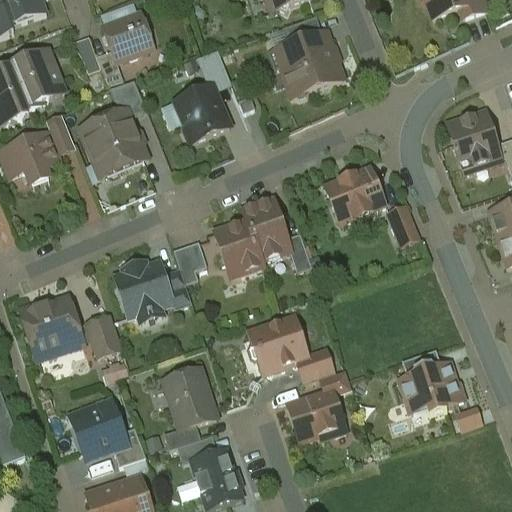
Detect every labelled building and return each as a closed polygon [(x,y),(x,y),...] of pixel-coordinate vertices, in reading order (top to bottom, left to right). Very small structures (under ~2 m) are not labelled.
[(52,0),(15,0),(26,28),(58,16),(52,0)] [(264,0),(266,2),(270,0),(276,16),(278,15),(286,19),(290,11),(310,4),(309,0),(264,0)] [(420,0),(422,4),(428,7),(434,24),(460,16),(462,2),(468,0),(420,0)] [(483,0),(468,0),(462,2),(460,16),(463,24),(489,15),(483,0)] [(141,20),(102,34),(111,57),(115,69),(116,68),(128,64),(130,65),(137,63),(138,60),(141,59),(139,54),(152,49),(141,20)] [(316,23),(282,35),(289,52),(322,41),(316,23)] [(289,52),(284,54),(289,70),(281,73),(292,103),(295,102),(299,104),(306,102),(308,98),(343,85),(336,66),(337,65),(335,57),(332,56),(326,39),(322,41),(289,52)] [(111,57),(96,63),(107,93),(123,87),(116,68),(115,69),(111,57)] [(217,57),(199,64),(205,76),(222,69),(217,57)] [(49,59),(32,66),(26,64),(24,69),(14,73),(31,115),(43,110),(42,108),(48,106),(53,94),(62,91),(49,59)] [(222,69),(205,76),(212,93),(215,99),(232,92),(222,69)] [(3,80),(0,81),(0,120),(4,119),(21,126),(25,117),(31,115),(14,73),(2,78),(3,80)] [(134,87),(110,96),(120,120),(127,117),(130,126),(147,119),(134,87)] [(212,93),(175,108),(185,130),(183,134),(190,151),(229,134),(215,99),(212,93)] [(250,104),(239,109),(243,120),(254,115),(250,104)] [(120,120),(81,136),(95,171),(99,170),(104,182),(146,165),(141,153),(144,151),(139,138),(136,140),(130,126),(127,117),(120,120)] [(485,119),(447,132),(463,179),(501,167),(485,119)] [(62,123),(46,129),(51,140),(59,160),(74,153),(62,123)] [(51,140),(3,159),(11,181),(24,176),(28,186),(47,179),(46,177),(57,173),(55,168),(57,167),(55,161),(59,160),(51,140)] [(511,146),(500,150),(511,183),(511,182),(511,146)] [(370,175),(325,194),(340,231),(355,225),(356,227),(371,220),(370,218),(385,212),(370,175)] [(273,207),(243,217),(263,273),(263,272),(262,268),(290,258),(291,258),(286,245),(273,207)] [(511,210),(489,218),(498,246),(511,241),(511,210)] [(418,246),(405,213),(388,220),(402,253),(418,246)] [(246,228),(215,239),(230,284),(263,273),(243,217),(246,228)] [(300,241),(286,245),(291,258),(290,258),(297,280),(312,275),(300,241)] [(511,241),(498,246),(508,273),(511,271),(511,241)] [(199,249),(174,257),(180,277),(185,291),(198,287),(195,277),(207,274),(199,249)] [(145,269),(123,277),(124,281),(115,284),(128,325),(138,322),(139,325),(162,318),(161,315),(171,311),(173,311),(164,282),(159,269),(147,273),(145,269)] [(180,277),(164,282),(173,311),(171,311),(177,315),(191,310),(185,291),(180,277)] [(68,305),(44,313),(43,310),(21,317),(36,363),(63,353),(64,356),(83,350),(68,305)] [(109,322),(86,330),(97,364),(120,357),(109,322)] [(294,325),(250,339),(251,341),(254,340),(259,356),(259,357),(260,360),(261,361),(259,366),(264,380),(296,369),(308,366),(306,361),(294,325)] [(326,354),(306,361),(308,366),(296,369),(303,390),(334,380),(334,379),(332,379),(326,360),(327,359),(326,354)] [(436,356),(402,368),(407,383),(441,372),(436,356)] [(129,366),(105,371),(108,387),(133,382),(129,366)] [(407,383),(400,386),(407,406),(407,405),(411,418),(411,419),(413,419),(413,418),(426,414),(430,424),(447,418),(445,413),(464,407),(458,390),(454,391),(447,370),(441,372),(407,383)] [(200,376),(182,382),(178,379),(172,381),(169,386),(164,388),(180,434),(180,436),(196,430),(216,424),(200,376)] [(345,377),(337,379),(344,399),(352,396),(345,377)] [(356,385),(358,397),(371,395),(369,383),(356,385)] [(333,398),(288,413),(295,432),(298,431),(303,446),(335,435),(334,432),(343,429),(343,428),(346,423),(343,417),(339,415),(333,398)] [(0,400),(0,473),(25,464),(0,400)] [(112,408),(71,424),(86,465),(113,455),(127,449),(123,438),(112,408)] [(465,437),(489,430),(483,412),(459,419),(465,437)] [(196,430),(180,436),(180,434),(164,440),(169,455),(201,445),(196,430)] [(127,449),(113,455),(119,472),(146,464),(135,434),(123,438),(127,449)] [(227,456),(191,468),(196,485),(197,485),(202,501),(205,511),(223,511),(243,506),(227,456)] [(145,465),(123,472),(127,483),(149,476),(145,465)] [(149,511),(140,485),(114,494),(120,511),(149,511)] [(120,511),(114,494),(88,502),(91,511),(120,511)]
